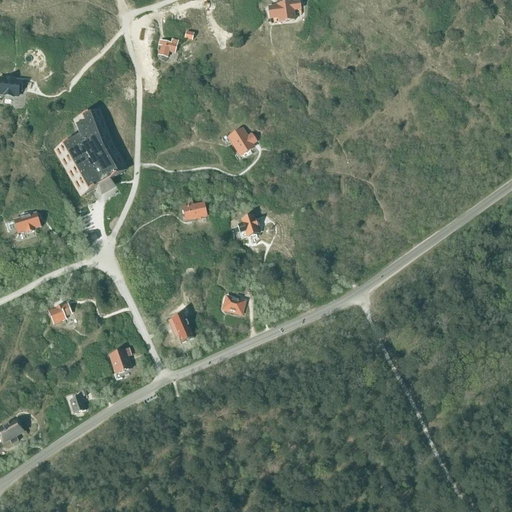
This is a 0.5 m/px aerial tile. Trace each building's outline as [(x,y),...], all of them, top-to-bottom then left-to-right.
[(301,10),(300,3),(292,4),(292,3),(278,5),(278,7),(269,9),(270,20),(271,19),(270,18),(280,17),(280,23),(295,21),(293,10),(300,9),(301,10)] [(192,41),(194,35),(187,33),(185,39),(192,41)] [(176,52),(178,42),(172,41),(171,44),(161,42),(159,46),(162,47),(159,57),(167,59),(169,51),(176,52)] [(15,82),(15,81),(6,80),(6,81),(0,80),(0,94),(4,95),(4,96),(13,97),(13,96),(18,97),(19,89),(22,90),(23,83),(15,82)] [(80,137),(57,150),(84,197),(99,188),(101,193),(113,186),(111,182),(126,173),(111,147),(98,112),(74,121),(80,137)] [(242,130),(229,138),(240,157),(247,153),(254,149),(252,146),(257,143),(252,136),(248,138),(242,130)] [(193,207),(192,203),(188,204),(188,208),(183,209),(186,222),(207,217),(204,204),(193,207)] [(28,217),(28,215),(21,217),(22,220),(15,222),(19,235),(26,233),(27,235),(35,232),(35,230),(42,228),(39,220),(38,221),(36,215),(28,217)] [(243,225),(237,227),(240,234),(242,240),(247,239),(249,239),(257,237),(257,236),(260,235),(258,229),(260,229),(257,221),(256,222),(254,216),(250,217),(243,219),(241,220),(243,225)] [(94,233),(82,237),(88,247),(98,240),(94,233)] [(242,316),(245,303),(226,298),(223,311),(242,316)] [(57,310),(49,314),(54,325),(61,322),(61,323),(66,321),(64,317),(71,314),(68,306),(63,308),(62,306),(56,308),(57,310)] [(177,333),(182,345),(194,339),(183,316),(171,321),(174,329),(172,330),(174,334),(177,333)] [(116,375),(131,369),(127,357),(131,356),(129,350),(110,357),(116,375)] [(75,416),(86,411),(81,398),(70,402),(75,416)] [(25,434),(17,419),(15,420),(0,428),(0,441),(3,446),(10,442),(12,446),(19,442),(17,439),(25,434)]
